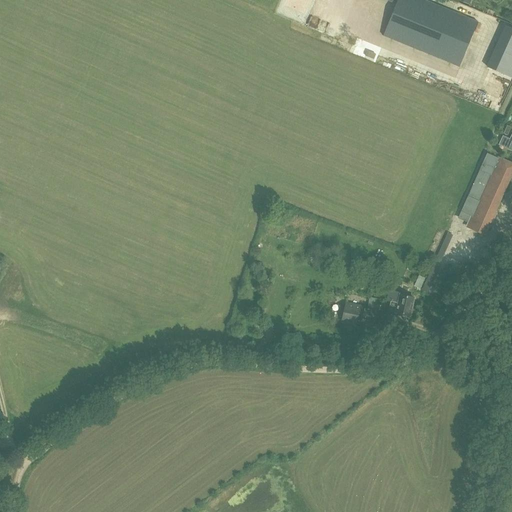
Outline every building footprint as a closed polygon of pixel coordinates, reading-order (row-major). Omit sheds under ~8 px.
[(387,0),(397,4),(384,36),(460,67),(478,22),(423,0),(387,0)] [(340,34),(343,27),(337,24),(333,31),(340,34)] [(511,29),(497,62),(511,68),(511,29)] [(511,134),(510,139),(503,136),(499,145),(511,151),(511,134)] [(511,164),(487,154),(459,218),(469,222),(467,227),(484,235),(486,230),(488,226),(490,227),(496,213),(494,212),(511,171),(511,164)] [(422,290),(428,292),(453,235),(448,233),(422,290)] [(414,298),(401,295),(401,294),(392,291),(389,302),(391,302),(389,311),(410,316),(414,298)] [(356,320),(366,323),(365,328),(375,330),(376,325),(379,310),(360,305),(346,302),(341,321),(355,325),(356,320)]
